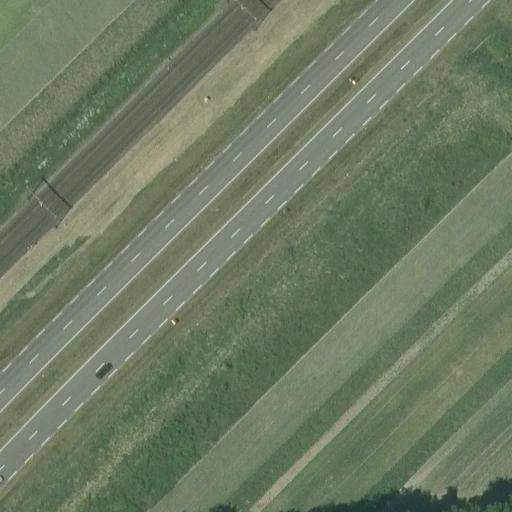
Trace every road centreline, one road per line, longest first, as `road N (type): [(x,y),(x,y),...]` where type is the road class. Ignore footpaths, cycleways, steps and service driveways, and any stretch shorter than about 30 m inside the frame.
road 1 (primary): [(0,471),(470,0)]
road 2 (primary): [(392,0),(0,396)]
